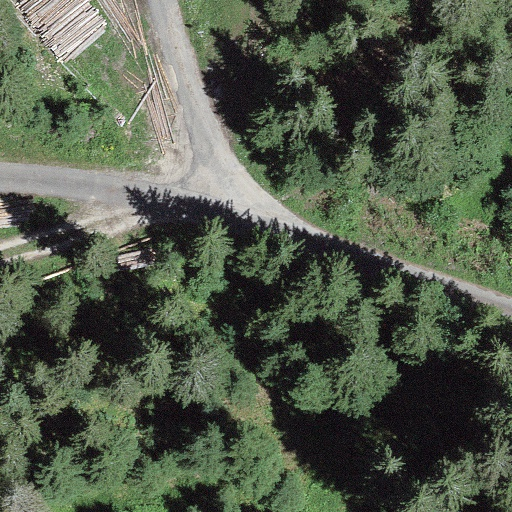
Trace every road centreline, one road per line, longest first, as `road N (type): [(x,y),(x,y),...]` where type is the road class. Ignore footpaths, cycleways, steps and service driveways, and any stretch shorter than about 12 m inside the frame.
road 1 (track): [(511,308),(237,218),(93,185),(0,176)]
road 2 (track): [(237,218),(162,0)]
